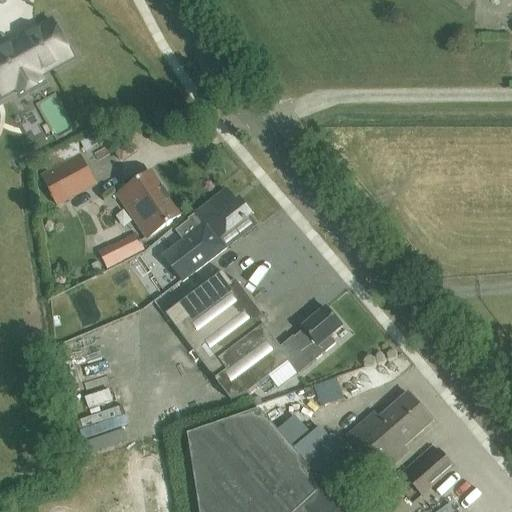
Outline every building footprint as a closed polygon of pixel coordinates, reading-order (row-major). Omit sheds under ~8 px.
[(19,40),(0,50),(0,92),(2,96),(16,88),(20,95),(42,82),(38,75),(72,57),(52,22),(32,33),(33,35),(20,42),(19,40)] [(112,146),(123,162),(138,152),(127,136),(112,146)] [(57,161),(84,152),(81,143),(54,152),(57,161)] [(80,157),(42,178),(57,206),(95,185),(80,157)] [(151,174),(118,196),(147,240),(180,217),(151,174)] [(220,240),(236,228),(243,237),(258,226),(251,217),(252,216),(239,199),(235,202),(226,191),(196,214),(197,215),(176,231),(184,242),(164,257),(183,282),(227,249),(220,240)] [(111,248),(100,253),(108,269),(119,264),(111,248)] [(166,315),(231,401),(230,401),(235,409),(251,403),(270,389),(264,381),(289,363),(298,374),(314,361),(307,353),(317,344),(319,346),(341,327),(325,309),(303,328),(307,333),(297,341),(293,336),(280,347),(265,327),(268,324),(236,281),(231,285),(222,273),(166,315)] [(116,277),(120,301),(136,298),(132,274),(116,277)] [(259,411),(188,436),(199,511),(344,511),(341,508),(380,473),(383,476),(409,452),(405,447),(434,422),(409,394),(380,419),(374,412),(348,436),(363,453),(328,483),(327,482),(349,462),(319,428),(294,450),(259,411)] [(307,404),(286,424),(298,436),(318,416),(307,404)] [(421,496),(454,469),(438,450),(406,478),(421,496)] [(433,509),(446,499),(438,489),(425,499),(433,509)] [(461,490),(447,499),(454,510),(468,501),(461,490)] [(366,511),(390,511),(380,500),(366,511)]
